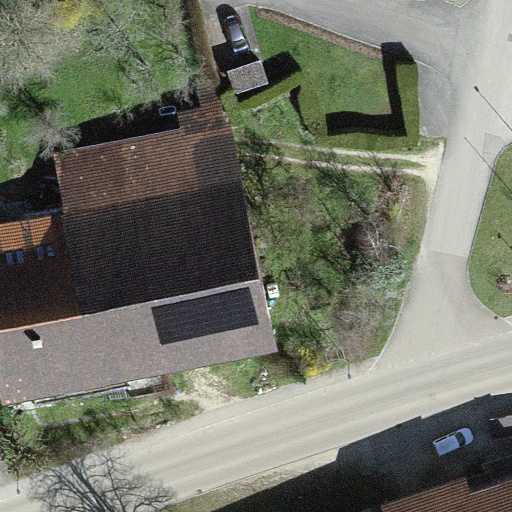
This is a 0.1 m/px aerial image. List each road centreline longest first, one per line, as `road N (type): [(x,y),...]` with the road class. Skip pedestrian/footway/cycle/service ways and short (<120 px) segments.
road 1 (secondary): [(49,511),(437,388)]
road 2 (residential): [(491,85),(431,299),(428,344),(437,388)]
